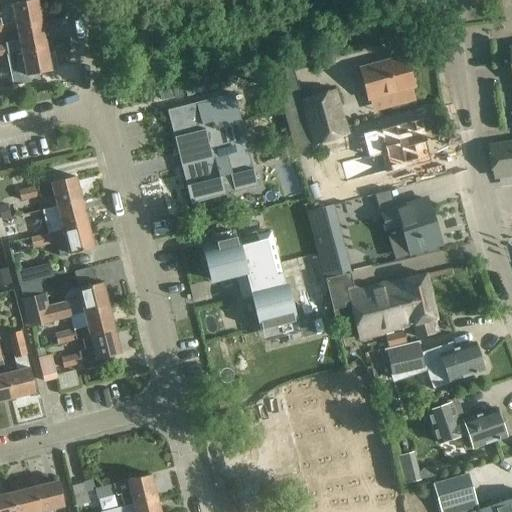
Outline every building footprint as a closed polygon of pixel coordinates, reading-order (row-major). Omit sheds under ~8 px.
[(0,32),(17,29),(41,24),(36,0),(29,0),(17,2),(13,3),(12,3),(11,3),(10,4),(9,4),(7,4),(6,5),(5,5),(4,6),(3,7),(3,8),(2,9),(1,10),(1,11),(0,12),(0,32)] [(41,24),(17,29),(19,39),(5,42),(6,44),(0,45),(0,56),(21,52),(46,47),(41,24)] [(21,52),(26,76),(51,71),(46,47),(21,52)] [(307,52),(313,68),(327,63),(322,47),(307,52)] [(367,99),(393,92),(412,87),(404,57),(359,69),(367,99)] [(291,61),(271,67),(294,150),(299,149),(313,145),(314,147),(347,136),(333,91),(302,101),(291,61)] [(9,67),(0,68),(0,80),(11,78),(9,67)] [(232,94),(180,107),(167,110),(169,119),(191,203),(256,187),(232,94)] [(387,172),(428,162),(424,142),(420,121),(421,121),(421,118),(360,133),(365,155),(365,157),(382,153),(387,172)] [(511,142),(492,146),(497,178),(511,175),(511,142)] [(75,176),(18,191),(21,200),(40,195),(41,198),(55,195),(58,206),(81,200),(75,176)] [(390,189),(374,194),(380,214),(387,236),(393,258),(410,253),(421,250),(440,244),(435,226),(429,209),(423,210),(420,201),(401,207),(396,209),(390,189)] [(64,229),(64,230),(87,224),(81,200),(58,206),(64,229)] [(8,203),(0,205),(0,213),(2,221),(11,218),(8,203)] [(333,205),(305,213),(323,280),(325,279),(350,273),(351,272),(333,205)] [(217,208),(194,214),(197,226),(221,219),(217,208)] [(27,225),(46,220),(43,209),(23,214),(27,225)] [(93,247),(87,224),(64,230),(64,229),(30,237),(32,248),(56,243),(60,256),(93,247)] [(222,242),(202,247),(211,280),(235,274),(242,299),(252,296),(260,328),(284,322),(289,341),(302,338),(316,334),(313,320),(299,324),(297,318),(294,318),(286,286),(284,287),(270,232),(238,240),(237,238),(222,242)] [(26,269),(16,271),(19,285),(39,280),(36,267),(26,269)] [(7,268),(0,269),(0,286),(10,284),(7,268)] [(81,286),(94,283),(91,268),(78,270),(81,286)] [(414,327),(403,279),(347,292),(346,288),(353,287),(350,273),(325,279),(335,327),(354,322),(358,340),(414,327)] [(439,332),(432,303),(425,274),(403,279),(414,327),(417,337),(439,332)] [(39,280),(19,285),(22,299),(20,300),(27,328),(51,321),(69,316),(84,312),(108,306),(102,282),(96,284),(83,287),(78,288),(77,288),(69,290),(64,297),(65,302),(57,303),(48,306),(47,299),(45,293),(42,294),(39,280)] [(73,329),(54,333),(56,340),(57,346),(69,342),(82,339),(82,338),(114,330),(108,306),(84,312),(69,316),(73,329)] [(78,354),(61,358),(63,368),(81,363),(83,370),(99,366),(97,359),(120,354),(114,330),(82,338),(82,339),(85,350),(78,351),(78,354)] [(11,398),(35,392),(19,332),(7,335),(16,372),(6,374),(11,398)] [(383,340),(385,349),(407,344),(404,332),(388,337),(388,338),(383,340)] [(449,382),(464,376),(483,370),(473,342),(428,358),(433,371),(444,367),(449,382)] [(385,349),(389,364),(414,357),(410,343),(407,344),(385,349)] [(219,345),(207,348),(212,371),(224,368),(219,345)] [(0,400),(11,398),(6,374),(0,349),(0,400)] [(52,355),(38,359),(43,382),(57,379),(52,355)] [(418,356),(408,360),(412,371),(422,368),(418,356)] [(312,494),(312,511),(392,511),(393,488),(362,370),(285,390),(312,494)] [(472,448),(487,443),(506,436),(496,409),(456,422),(450,404),(427,412),(438,445),(467,434),(472,448)] [(395,423),(386,425),(391,442),(399,440),(395,423)] [(396,456),(404,484),(421,480),(414,451),(396,456)] [(468,473),(432,483),(440,511),(511,511),(511,497),(479,510),(468,473)] [(151,474),(112,484),(94,488),(93,481),(84,483),(86,493),(94,490),(97,500),(121,494),(124,506),(157,498),(151,474)] [(34,487),(39,511),(40,511),(64,506),(58,481),(34,487)] [(69,487),(74,507),(89,503),(86,493),(84,483),(69,487)] [(39,511),(34,487),(10,493),(14,511),(39,511)] [(14,511),(10,493),(0,495),(0,511),(14,511)] [(429,494),(419,496),(421,511),(425,511),(432,511),(429,494)] [(160,511),(157,498),(124,506),(100,511),(99,511),(160,511)]
